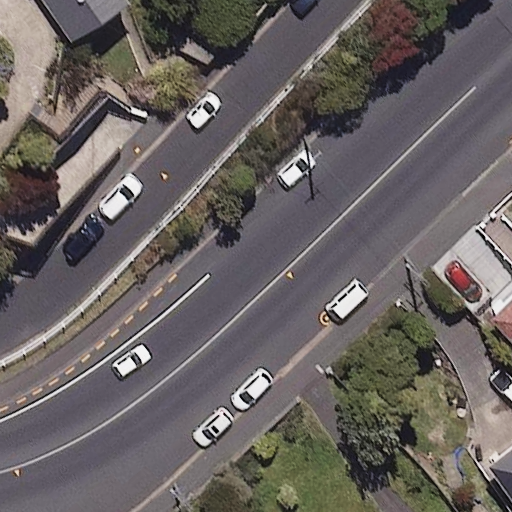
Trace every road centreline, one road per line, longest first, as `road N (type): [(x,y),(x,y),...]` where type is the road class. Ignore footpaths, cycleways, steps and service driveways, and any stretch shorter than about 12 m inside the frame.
road 1 (secondary): [(0,470),(69,445),(176,368),(505,58)]
road 2 (residential): [(331,0),(83,268),(0,329)]
